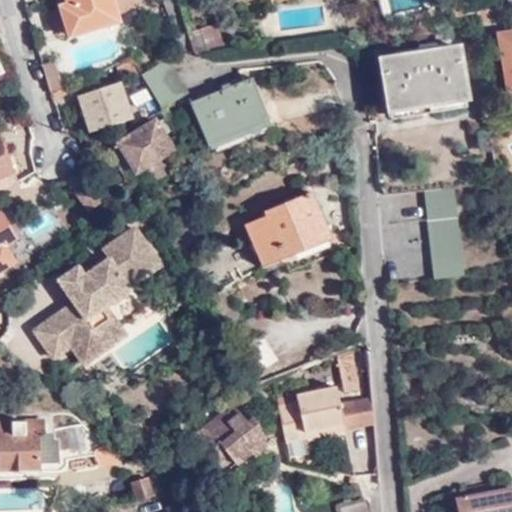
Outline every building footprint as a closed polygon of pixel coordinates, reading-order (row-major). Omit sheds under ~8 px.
[(119,0),(66,0),(67,4),(60,7),(69,36),(117,21),(116,14),(123,11),(119,0)] [(137,0),(119,0),(123,11),(139,6),(137,0)] [(454,0),(453,0),(458,16),(467,14),(462,0),(454,0)] [(194,26),(186,29),(192,48),(198,55),(223,46),(216,25),(196,31),(194,26)] [(511,25),(500,28),(508,87),(511,86),(511,25)] [(466,99),(457,48),(381,59),(389,111),(466,99)] [(186,91),(165,57),(140,72),(160,105),(186,91)] [(131,78),(140,72),(131,59),(114,67),(118,74),(125,70),(131,78)] [(55,62),(43,65),(46,79),(60,74),(55,62)] [(60,74),(46,79),(51,93),(64,87),(60,74)] [(266,118),(250,78),(190,100),(207,141),(266,118)] [(129,117),(118,81),(77,94),(88,130),(129,117)] [(164,134),(174,128),(166,116),(156,121),(164,134)] [(172,147),(164,134),(156,121),(155,118),(118,141),(136,169),(172,147)] [(0,191),(16,182),(11,171),(9,171),(4,156),(7,147),(3,138),(0,136),(0,191)] [(123,176),(136,169),(118,141),(106,149),(123,176)] [(63,183),(84,213),(98,203),(77,174),(63,183)] [(425,189),(435,278),(464,275),(464,271),(454,186),(425,189)] [(329,236),(309,192),(265,212),(267,216),(245,226),(264,266),(283,257),(289,270),(350,244),(344,229),(329,236)] [(0,268),(10,262),(2,249),(14,241),(0,219),(0,268)] [(68,345),(115,312),(109,304),(132,288),(128,282),(160,260),(135,225),(102,248),(108,256),(86,271),(81,263),(58,278),(73,300),(33,327),(53,355),(68,345)] [(205,300),(222,328),(241,318),(224,289),(205,300)] [(82,365),(129,333),(115,312),(68,345),(82,365)] [(260,371),(275,363),(260,335),(245,343),(260,371)] [(359,386),(354,352),(336,355),(342,389),(359,386)] [(273,398),(281,434),(300,430),(299,424),(336,416),(328,379),(289,387),(290,395),(273,398)] [(361,417),(359,392),(345,393),(347,419),(361,417)] [(233,407),(190,442),(192,445),(201,444),(219,479),(226,474),(252,455),(254,458),(266,448),(259,428),(253,421),(247,425),(233,407)] [(299,424),(300,430),(337,423),(336,416),(299,424)] [(0,466),(38,465),(37,460),(59,459),(58,441),(53,441),(53,430),(43,431),(42,419),(10,421),(11,433),(0,433),(0,466)] [(349,471),(372,469),(369,430),(346,431),(349,471)] [(121,451),(111,439),(96,447),(97,462),(121,460),(121,451)] [(201,444),(192,445),(211,468),(219,479),(201,444)] [(244,507),(226,474),(219,479),(227,488),(230,508),(244,507)] [(130,482),(135,497),(145,494),(155,491),(149,475),(130,482)] [(511,511),(511,491),(511,487),(490,492),(488,484),(465,488),(466,496),(456,499),(458,511),(511,511)] [(337,511),(369,511),(366,498),(336,505),(337,511)]
